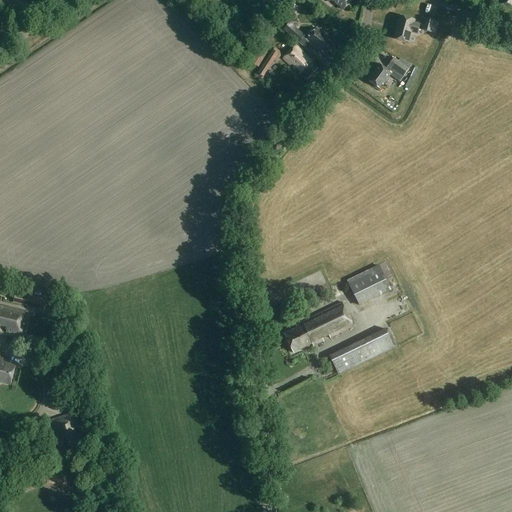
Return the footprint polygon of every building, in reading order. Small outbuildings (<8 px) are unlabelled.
[(0,0),(18,18),(28,7),(21,0),(0,0)] [(331,1),(344,11),(351,0),(324,0),(329,3),(331,1)] [(415,20),(400,16),(393,39),(409,43),(411,33),(417,35),(419,30),(435,34),(438,22),(426,19),(424,27),(420,26),(420,25),(414,23),(415,20)] [(287,33),(298,43),(303,38),(304,36),(294,26),(287,33)] [(319,48),(327,54),(334,45),(327,39),(328,38),(317,29),(307,41),(318,49),(319,48)] [(306,80),(317,69),(310,62),(311,61),(295,46),(282,60),(293,70),(294,68),(299,73),(298,74),(303,80),(305,79),(306,80)] [(260,48),(251,62),(258,66),(267,52),(260,48)] [(268,57),(273,61),(277,54),(273,50),(268,57)] [(382,85),(383,85),(394,70),(403,77),(409,69),(398,61),(393,58),(388,66),(386,69),(379,64),(368,80),(379,89),(382,85)] [(399,59),(398,61),(409,69),(412,65),(399,59)] [(262,76),(268,67),(263,64),(257,73),(262,76)] [(347,281),(359,307),(391,291),(379,266),(347,281)] [(327,284),(320,271),(297,281),(303,295),(327,284)] [(24,295),(22,304),(39,308),(41,299),(24,295)] [(307,311),(312,308),(312,309),(318,306),(315,299),(309,302),(309,303),(305,306),(307,311)] [(330,339),(353,327),(341,302),(327,309),(328,310),(295,326),(296,328),(284,334),(293,353),(312,344),(314,347),(324,342),(322,339),(329,336),(330,339)] [(15,333),(23,334),(28,312),(0,306),(0,327),(6,329),(6,332),(14,334),(15,333)] [(296,316),(299,322),(305,319),(302,313),(296,316)] [(385,329),(329,356),(338,375),(394,348),(385,329)] [(0,382),(11,385),(16,366),(2,362),(3,360),(0,359),(0,382)] [(65,457),(84,451),(80,436),(77,436),(75,430),(78,429),(74,414),(51,420),(59,446),(62,445),(65,457)] [(22,488),(25,494),(37,488),(34,482),(22,488)]
